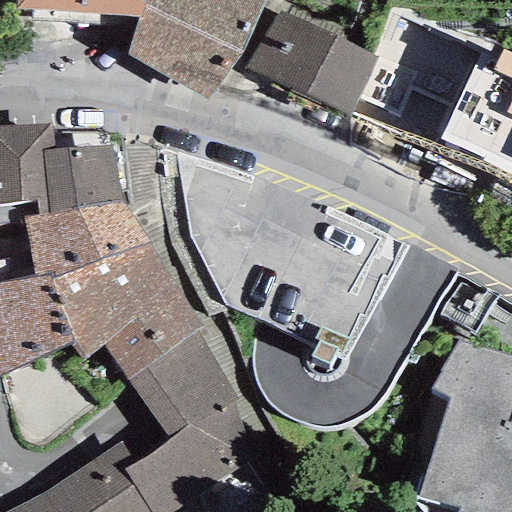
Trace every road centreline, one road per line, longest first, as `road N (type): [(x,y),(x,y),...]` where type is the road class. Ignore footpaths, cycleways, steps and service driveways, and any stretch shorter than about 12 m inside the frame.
road 1 (residential): [(0,83),(139,110),(208,114),(511,270)]
road 2 (residential): [(0,492),(116,431)]
